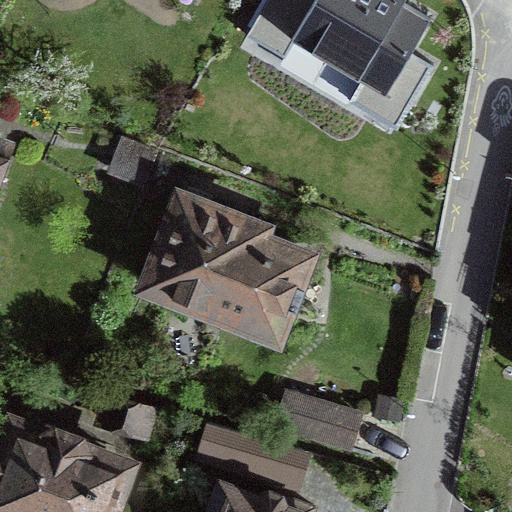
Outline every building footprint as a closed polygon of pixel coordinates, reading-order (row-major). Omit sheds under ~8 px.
[(351,96),(397,123),(433,62),(411,48),(430,15),(403,0),(266,0),(246,35),(284,57),(294,40),(361,79),(351,96)] [(121,139),(113,166),(146,176),(155,149),(121,139)] [(180,197),(147,285),(187,300),(185,305),(211,315),(213,310),(276,334),(301,265),(279,257),(279,238),(261,230),(261,228),(180,197)] [(349,445),(359,413),(287,392),(277,424),(349,445)] [(106,393),(99,418),(145,432),(152,407),(106,393)] [(13,422),(0,457),(0,511),(111,511),(110,506),(126,464),(88,450),(91,441),(45,423),(41,433),(13,422)] [(304,451),(207,423),(199,452),(238,463),(236,469),(294,486),(304,451)] [(215,511),(311,511),(313,507),(270,491),(261,493),(256,501),(225,489),(215,511)]
